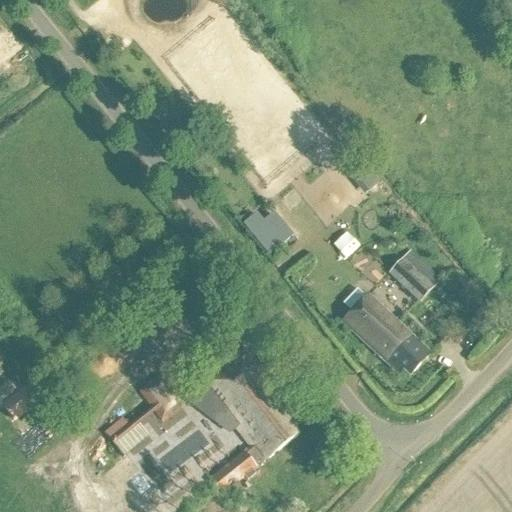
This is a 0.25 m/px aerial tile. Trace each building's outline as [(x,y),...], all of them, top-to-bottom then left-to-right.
[(177,144),(185,139),(177,128),(169,133),(177,144)] [(348,175),(364,194),(380,180),(364,161),(348,175)] [(422,306),(442,285),(411,254),(391,275),(422,306)] [(368,299),(360,290),(345,305),(354,313),(344,323),(398,377),(403,371),(409,378),(430,357),(370,296),(368,299)] [(272,378),(270,381),(253,360),(192,407),(229,436),(239,428),(254,448),(261,457),(265,463),(301,436),(295,429),(302,423),(273,385),(280,380),(272,378)] [(140,428),(156,415),(162,423),(181,408),(158,378),(138,393),(151,411),(128,428),(123,420),(105,434),(123,458),(148,439),(140,428)] [(31,384),(3,405),(16,424),(45,401),(31,384)] [(256,476),(252,471),(256,468),(246,454),(210,482),(221,496),(243,478),(247,483),(256,476)]
